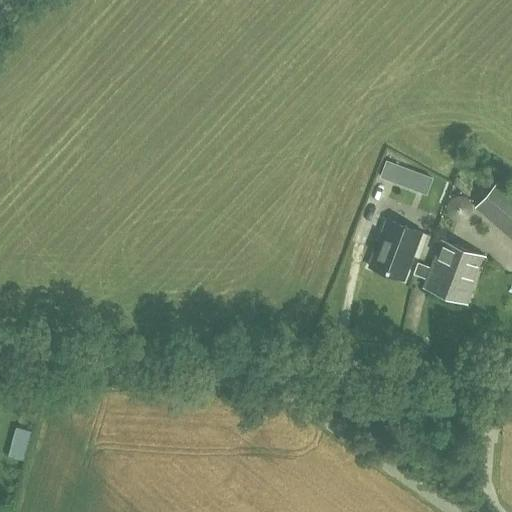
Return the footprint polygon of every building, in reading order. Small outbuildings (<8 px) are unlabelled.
[(396,182),(401,167),(386,162),(381,177),(396,182)] [(420,174),(415,189),(426,193),(431,178),(420,174)] [(511,237),(511,193),(497,181),(475,206),(511,237)] [(403,279),(421,232),(387,219),(370,267),(403,279)] [(423,264),(419,275),(427,278),(423,287),(466,303),(484,256),(441,240),(431,267),(423,264)]
